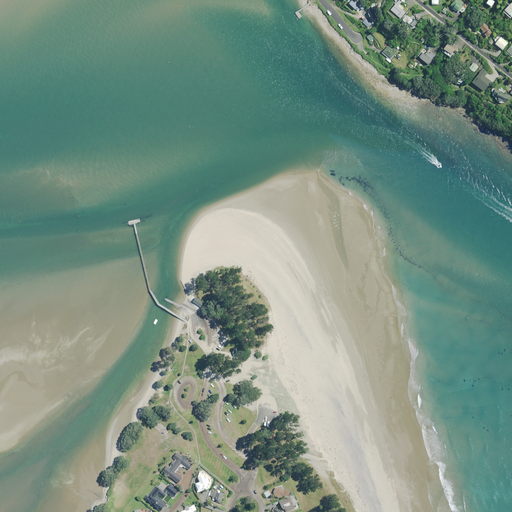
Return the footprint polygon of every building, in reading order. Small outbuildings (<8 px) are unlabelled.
[(355,3),(353,0),(350,3),(357,11),(361,8),(363,10),(366,7),(363,4),(362,4),(358,1),(355,3)] [(402,3),(399,0),(391,10),(401,19),(406,13),(403,10),(404,8),(400,5),(402,3)] [(459,13),(461,11),(462,13),(467,9),(464,7),(466,5),(460,0),(455,0),(451,5),(459,13)] [(403,20),(413,29),(420,20),(413,14),(410,17),(407,15),(403,20)] [(372,24),(367,19),(363,23),(369,28),(372,24)] [(487,37),(492,33),(490,30),(491,30),(486,23),(480,27),(487,37)] [(509,43),(499,36),(497,39),(494,43),(503,50),(509,43)] [(457,47),(449,42),(443,52),(452,58),(454,54),(456,55),(460,50),(456,48),(457,47)] [(394,48),(390,45),(383,53),(391,59),(398,51),(394,48)] [(432,52),(433,51),(430,49),(428,51),(424,48),(421,51),(418,56),(429,65),(433,60),(432,60),(436,55),(432,52)] [(479,67),(474,63),(470,69),(475,73),(479,67)] [(488,73),(483,69),(473,83),(485,92),(492,82),(485,77),(488,73)] [(493,87),(492,89),(492,92),(492,94),(493,95),(495,97),(496,98),(497,100),(499,102),(501,103),(504,103),(508,102),(511,96),(493,87)] [(205,304),(196,297),(193,302),(202,308),(205,304)] [(176,473),(180,467),(184,467),(189,471),(193,465),(188,461),(189,459),(184,455),(183,457),(177,453),(174,458),(177,460),(174,463),(173,462),(171,465),(172,466),(170,468),(167,466),(163,471),(179,483),(183,478),(176,473)] [(206,479),(204,475),(199,477),(201,482),(195,484),(198,493),(205,490),(204,488),(209,486),(208,484),(211,483),(208,478),(206,479)] [(179,492),(171,485),(165,492),(157,486),(149,496),(147,495),(145,498),(161,511),(167,504),(165,502),(157,496),(159,494),(164,498),(168,493),(174,497),(179,492)] [(284,491),(283,489),(282,488),(282,487),(281,487),(280,487),(279,487),(278,487),(277,487),(276,488),(275,489),(275,490),(274,491),(274,492),(277,499),(290,494),(288,489),(284,491)] [(213,499),(221,501),(222,496),(224,496),(225,494),(221,492),(213,490),(211,496),(213,497),(213,499)] [(286,511),(295,509),(290,497),(279,502),(282,509),(283,508),(284,510),(285,509),(286,511)]
